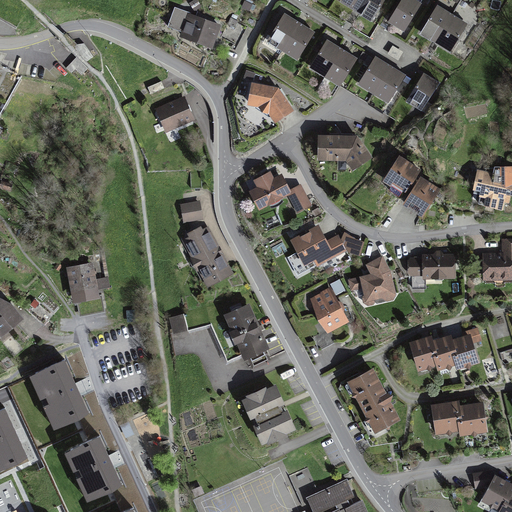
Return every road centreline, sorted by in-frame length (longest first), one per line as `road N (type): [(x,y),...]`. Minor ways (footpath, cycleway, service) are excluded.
road 1 (residential): [(379,496),(225,217),(218,103),(173,62),(92,26),(0,40)]
road 2 (trunk): [(511,81),(255,511)]
road 3 (residential): [(152,511),(74,318)]
road 4 (residential): [(379,496),(398,478),(511,459)]
